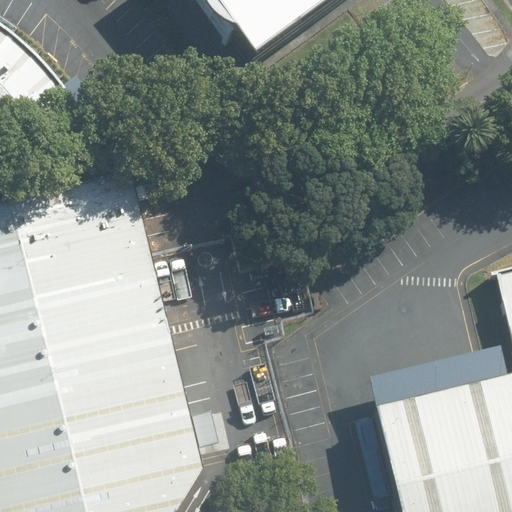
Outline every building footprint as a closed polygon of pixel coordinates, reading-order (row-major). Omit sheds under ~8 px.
[(192,0),(225,45),(237,37),(254,61),(340,0),(192,0)] [(0,148),(59,118),(42,99),(19,73),(0,58),(0,148)] [(122,183),(0,211),(0,511),(175,511),(197,477),(122,183)] [(511,272),(489,278),(511,371),(511,272)] [(511,511),(511,380),(370,415),(393,511),(511,511)] [(299,385),(281,390),(297,451),(305,448),(310,466),(321,463),(299,385)]
